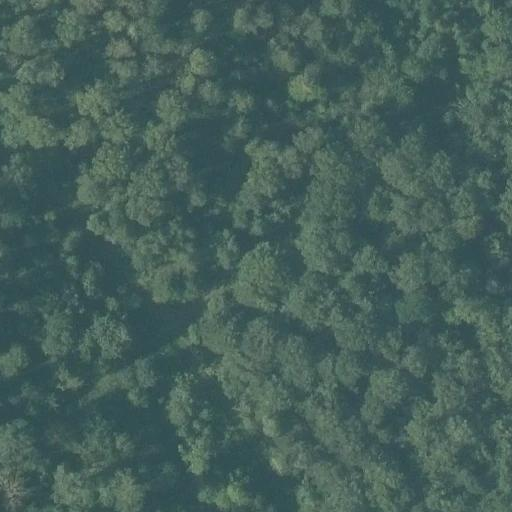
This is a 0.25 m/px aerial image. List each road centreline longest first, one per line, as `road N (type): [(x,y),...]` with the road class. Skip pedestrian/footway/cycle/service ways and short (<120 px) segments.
road 1 (track): [(0,459),(235,272),(352,164),(511,74)]
road 2 (track): [(0,141),(150,302),(292,511)]
